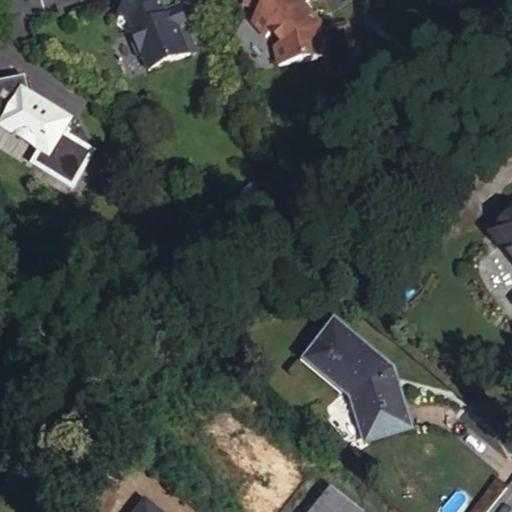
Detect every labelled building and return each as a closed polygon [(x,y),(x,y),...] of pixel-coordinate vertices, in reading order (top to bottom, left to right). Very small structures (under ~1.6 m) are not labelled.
[(160,0),(122,0),(109,18),(127,31),(130,29),(148,67),(190,47),(180,25),(187,21),(179,6),(167,12),(163,4),(160,0)] [(176,0),(172,0),(163,4),(167,12),(179,6),(176,0)] [(271,0),(266,7),(258,19),(272,34),(276,31),(288,43),(280,45),(282,63),(332,58),(330,27),(311,7),(314,3),(311,0),(271,0)] [(0,109),(3,124),(35,93),(29,79),(0,85),(0,109)] [(77,120),(35,93),(3,124),(47,151),(40,162),(78,185),(99,151),(69,133),(77,120)] [(396,102),(388,98),(383,101),(380,108),(380,109),(382,114),(387,116),(392,115),(397,108),(396,102)] [(511,222),(497,235),(511,252),(511,222)] [(393,372),(340,327),(311,361),(349,392),(354,398),(356,401),(369,444),(414,429),(393,372)] [(357,511),(332,491),(315,511),(357,511)]
